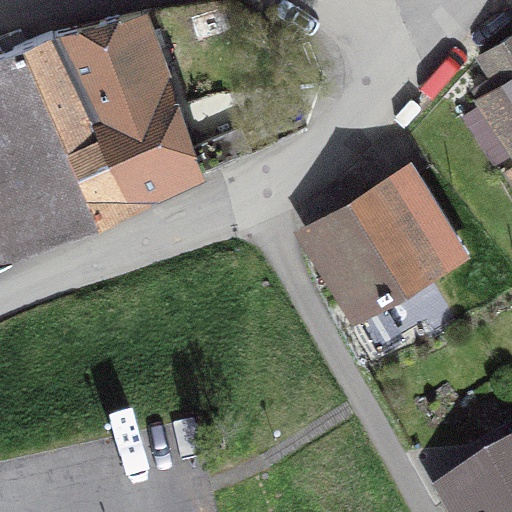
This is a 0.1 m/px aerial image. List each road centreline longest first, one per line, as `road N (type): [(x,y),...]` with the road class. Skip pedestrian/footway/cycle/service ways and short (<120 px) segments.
road 1 (residential): [(242,192),(423,511)]
road 2 (residential): [(242,192),(320,161),(436,14)]
road 3 (residential): [(0,300),(121,235),(242,192)]
